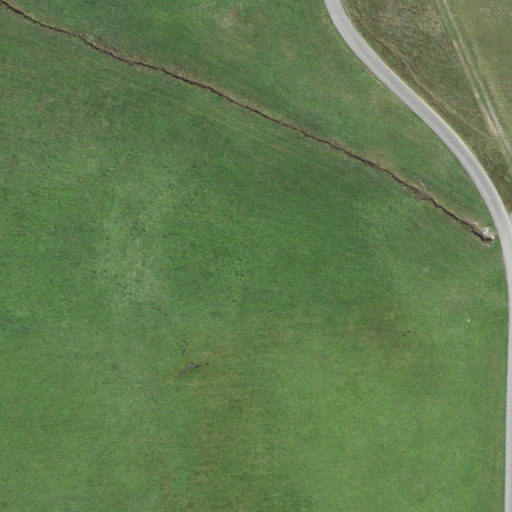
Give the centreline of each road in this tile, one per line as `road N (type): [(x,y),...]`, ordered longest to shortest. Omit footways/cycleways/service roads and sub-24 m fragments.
road 1 (unclassified): [(333,0),(366,56),(466,157),(504,223),(511,273)]
road 2 (track): [(511,165),(442,0)]
